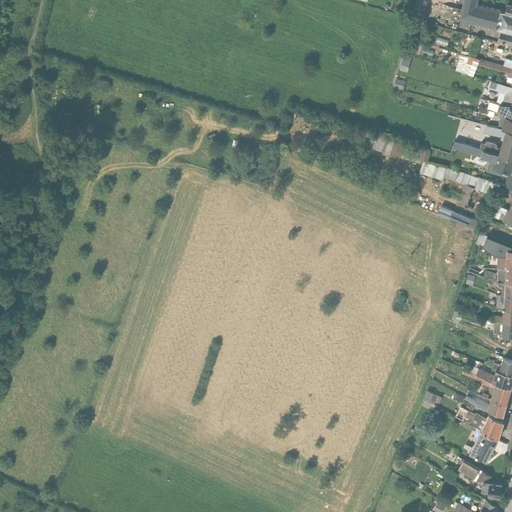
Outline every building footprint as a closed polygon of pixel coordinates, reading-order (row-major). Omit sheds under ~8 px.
[(462,0),(459,16),(497,25),(501,27),(498,35),(511,38),(511,0),(507,0),(506,7),(501,6),(478,1),(478,0),(462,0)] [(412,16),(426,20),(427,15),(413,11),(412,16)] [(426,20),(412,16),(410,22),(424,26),(426,20)] [(478,61),(480,56),(461,51),(455,67),(474,72),(478,61)] [(480,56),(478,61),(509,69),(511,70),(511,69),(511,56),(505,55),(503,62),(480,55),(480,56)] [(403,57),(400,66),(407,69),(410,59),(403,57)] [(509,105),(510,105),(511,105),(511,83),(507,82),(490,77),(488,84),(502,89),(498,100),(500,101),(510,102),(509,105)] [(488,105),(495,108),(498,109),(502,110),(506,112),(508,113),(510,105),(509,105),(510,102),(500,101),(498,100),(490,98),(488,105)] [(495,108),(488,105),(482,104),(480,109),(487,111),(494,112),(495,108)] [(498,124),(502,125),(506,112),(502,110),(498,124)] [(502,125),(506,126),(511,127),(511,114),(510,114),(508,113),(506,112),(502,125)] [(455,137),(481,145),(483,139),(486,131),(488,122),(461,115),(456,132),(455,137)] [(488,122),(486,131),(494,132),(504,134),(506,126),(502,125),(498,124),(488,122)] [(348,135),(359,139),(363,126),(353,123),(348,135)] [(422,160),(424,158),(428,147),(410,142),(411,140),(407,139),(406,141),(395,137),(395,135),(390,134),(390,136),(370,129),(371,128),(366,126),(360,141),(422,160)] [(501,144),(499,150),(499,151),(511,154),(511,127),(506,126),(504,134),(501,144)] [(359,139),(348,135),(346,142),(356,145),(359,139)] [(455,137),(453,145),(481,154),(481,153),(483,146),(481,145),(455,137)] [(481,145),(483,146),(484,146),(498,150),(499,150),(501,144),(497,143),(497,142),(497,141),(497,140),(496,139),(495,139),(488,137),(487,137),(486,138),(486,140),(483,139),(481,145)] [(483,146),(481,153),(490,156),(495,157),(493,164),(509,169),(511,169),(511,167),(511,154),(499,151),(499,150),(498,150),(484,146),(483,146)] [(495,157),(490,156),(487,167),(508,174),(509,169),(493,164),(495,157)] [(424,158),(422,160),(419,170),(422,171),(422,170),(443,176),(444,173),(452,176),(449,185),(455,187),(460,189),(464,180),(474,184),(478,174),(459,168),(447,164),(444,163),(424,158)] [(478,174),(474,184),(474,185),(488,189),(489,188),(490,188),(490,189),(497,191),(497,190),(500,181),(493,178),(478,173),(478,174)] [(460,189),(455,187),(453,194),(468,200),(474,185),(474,184),(464,180),(460,189)] [(500,181),(497,190),(508,193),(510,192),(511,190),(511,189),(511,184),(505,182),(500,181)] [(503,216),(504,216),(507,217),(511,219),(511,198),(509,206),(507,205),(503,216)] [(442,200),(437,210),(474,226),(478,217),(442,200)] [(503,216),(507,205),(504,204),(501,210),(490,205),(487,211),(503,217),(504,216),(503,216)] [(492,242),(495,235),(487,232),(484,241),(492,244),(493,242),(492,242)] [(492,242),(493,242),(491,246),(497,246),(498,246),(502,247),(507,247),(507,246),(508,246),(508,241),(495,235),(492,242)] [(498,271),(498,280),(498,278),(506,278),(507,247),(502,247),(498,246),(497,254),(497,265),(498,265),(498,271)] [(498,280),(498,271),(487,267),(488,264),(470,258),(467,267),(498,280)] [(468,270),(466,279),(473,281),(476,273),(468,270)] [(505,291),(502,291),(497,290),(497,303),(504,301),(505,297),(505,291)] [(503,313),(503,319),(511,320),(511,305),(504,305),(503,313)] [(456,306),(452,315),(460,318),(463,309),(456,306)] [(503,319),(503,313),(493,311),(492,318),(497,318),(503,319)] [(503,319),(497,318),(496,323),(495,323),(494,329),(502,332),(503,319)] [(511,320),(503,319),(502,332),(511,332),(511,320)] [(501,362),(499,367),(511,370),(511,357),(503,354),(501,362)] [(499,367),(501,362),(494,360),(495,358),(488,356),(487,358),(485,357),(484,360),(486,361),(493,364),(492,366),(496,367),(496,366),(499,367)] [(485,375),(492,378),(494,372),(479,365),(476,371),(485,375)] [(492,378),(495,379),(511,384),(511,381),(511,370),(499,367),(496,366),(496,367),(494,372),(492,378)] [(485,375),(476,371),(476,372),(472,370),(470,375),(474,377),(473,379),(483,382),(484,380),(491,383),(489,389),(492,390),(495,379),(492,378),(485,375)] [(495,379),(492,390),(491,396),(507,401),(511,384),(495,379)] [(428,387),(424,396),(430,398),(431,396),(440,399),(442,393),(438,391),(438,392),(433,390),(428,387)] [(467,396),(464,394),(455,389),(452,395),(464,401),(467,396)] [(464,394),(467,396),(470,397),(475,400),(476,401),(488,408),(489,407),(488,406),(489,401),(477,396),(477,397),(467,391),(464,394)] [(488,406),(489,407),(503,412),(507,401),(491,396),(489,401),(488,406)] [(475,400),(470,397),(467,403),(473,407),(476,401),(475,400)] [(481,426),(487,415),(476,409),(476,410),(461,402),(456,413),(463,417),(477,424),(481,426)] [(487,415),(481,426),(499,435),(504,418),(489,410),(487,415)] [(477,424),(463,417),(461,420),(475,428),(477,424)] [(499,435),(481,426),(469,449),(487,458),(499,435)] [(462,459),(464,456),(459,453),(452,449),(450,454),(456,458),(457,457),(462,459)] [(464,456),(462,459),(458,465),(475,475),(480,465),(464,456)] [(445,462),(441,469),(453,477),(457,469),(445,462)] [(480,465),(475,475),(473,476),(482,483),(483,481),(483,477),(489,477),(492,471),(480,465)] [(483,481),(482,483),(482,487),(488,488),(488,489),(489,490),(489,491),(490,491),(491,492),(492,492),(495,492),(500,493),(502,480),(491,479),(491,478),(483,477),(483,481)] [(479,511),(478,511),(496,511),(497,510),(499,503),(486,496),(482,504),(479,511)] [(437,498),(433,506),(442,511),(446,503),(437,498)] [(478,511),(479,511),(471,507),(472,506),(458,499),(455,505),(466,511),(478,511)]
